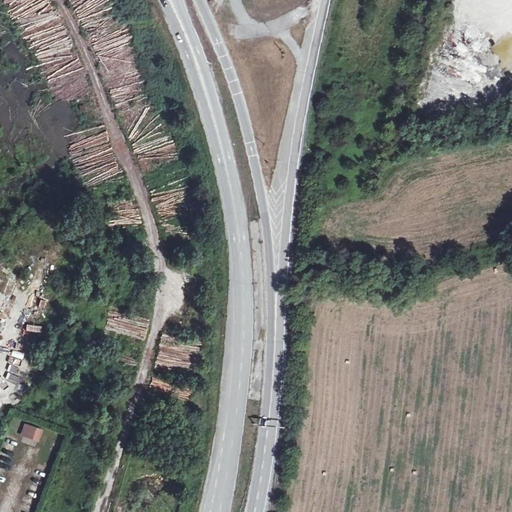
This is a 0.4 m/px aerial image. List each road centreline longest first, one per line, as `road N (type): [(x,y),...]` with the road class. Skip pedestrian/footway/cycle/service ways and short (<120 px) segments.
road 1 (primary): [(166,0),(204,90),(235,239),(232,388),(210,511)]
road 2 (primary): [(226,511),(244,377),(244,204),(186,0)]
